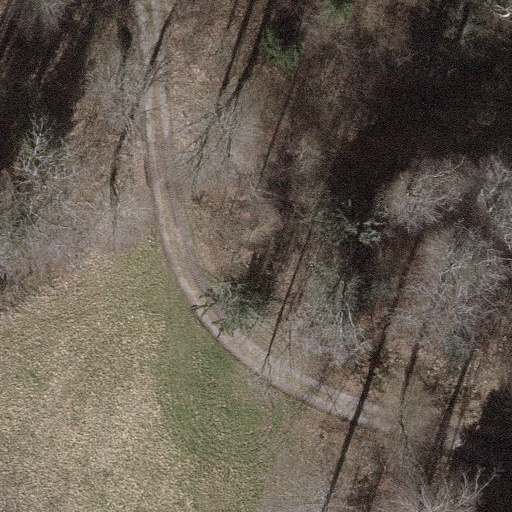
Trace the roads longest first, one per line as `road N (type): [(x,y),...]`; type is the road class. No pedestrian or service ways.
road 1 (track): [(511,434),(263,355),(169,219),(146,0)]
road 2 (track): [(169,219),(44,283),(0,318)]
